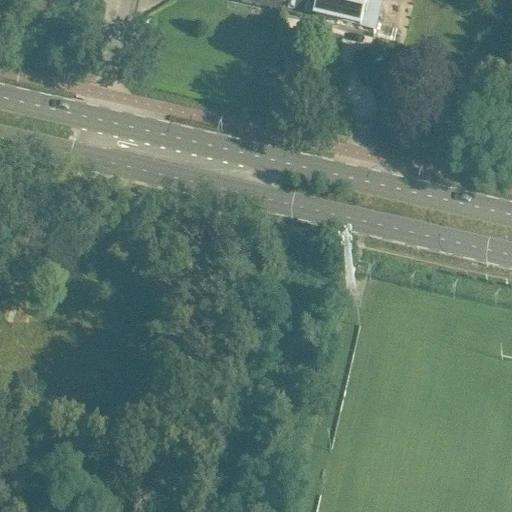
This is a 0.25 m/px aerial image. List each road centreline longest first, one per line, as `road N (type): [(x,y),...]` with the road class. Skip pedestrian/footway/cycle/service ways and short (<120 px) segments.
road 1 (secondary): [(115,167),(511,259)]
road 2 (secondary): [(511,214),(124,126)]
road 3 (secondary): [(124,126),(0,98)]
